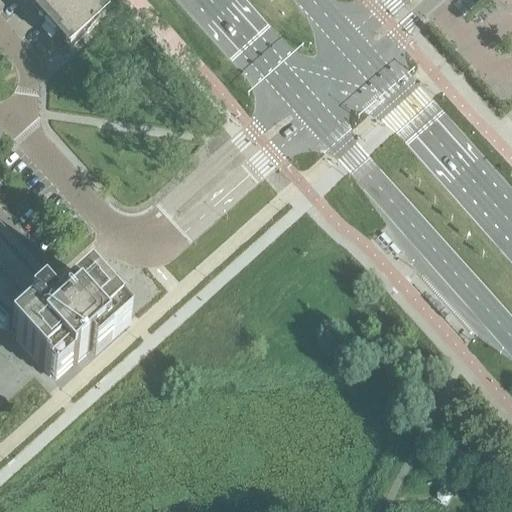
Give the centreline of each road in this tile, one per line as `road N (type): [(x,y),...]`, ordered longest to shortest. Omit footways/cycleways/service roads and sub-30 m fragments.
road 1 (tertiary): [(314,114),(511,339)]
road 2 (tertiary): [(511,223),(368,63)]
road 3 (residential): [(295,91),(167,209),(150,242)]
road 4 (residential): [(150,242),(189,229),(314,114)]
road 5 (residential): [(139,246),(117,236),(19,115)]
road 6 (tertiary): [(210,0),(295,91)]
